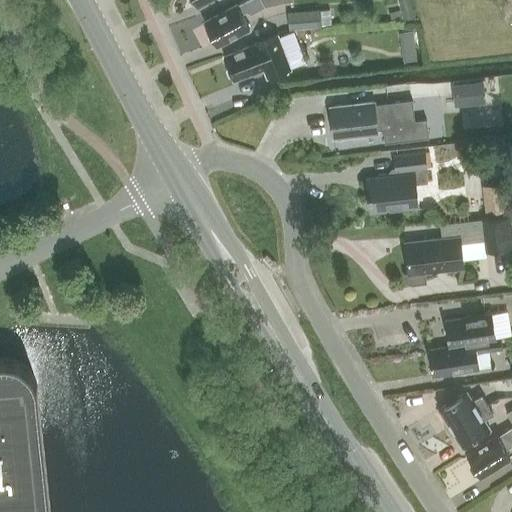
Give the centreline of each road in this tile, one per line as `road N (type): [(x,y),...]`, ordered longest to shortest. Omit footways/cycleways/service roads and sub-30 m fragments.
road 1 (residential): [(438,511),(303,293),(290,226),(273,189),(236,162),(175,172)]
road 2 (secondary): [(175,172),(386,511)]
road 3 (secondary): [(175,172),(83,0)]
